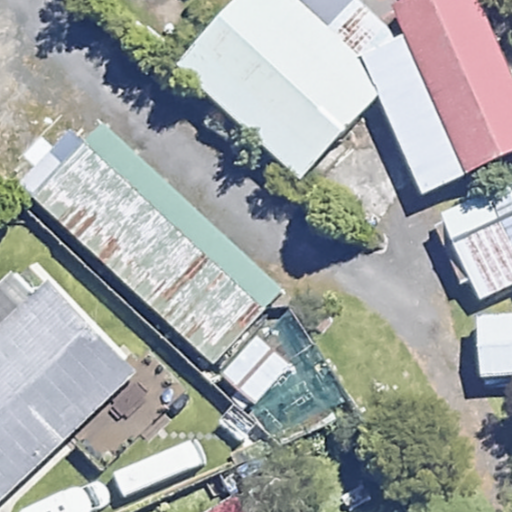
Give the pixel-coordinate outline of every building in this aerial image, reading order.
[(365,0),(243,0),(178,71),(308,192),(386,108),(429,207),(511,171),(511,71),(481,0),(425,0),(429,7),(391,24),(365,0)] [(0,90),(19,64),(0,51),(0,90)] [(276,296),(99,133),(27,211),(204,374),(276,296)] [(511,393),(511,194),(444,223),(488,324),(477,329),(506,396),(511,393)] [(0,511),(135,382),(50,293),(0,340),(0,511)] [(291,373),(256,340),(220,378),(254,411),(291,373)]
